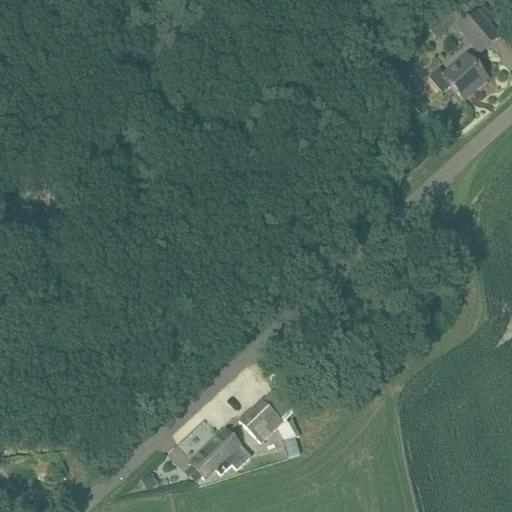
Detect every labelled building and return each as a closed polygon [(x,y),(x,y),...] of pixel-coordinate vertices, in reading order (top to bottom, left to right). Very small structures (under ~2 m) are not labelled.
[(440,18),(449,29),(453,26),(467,43),(469,41),(480,55),(498,39),(488,27),(496,20),(484,6),(476,13),(477,14),(470,20),(457,4),(440,18)] [(487,81),(474,66),(466,57),(443,77),(438,72),(428,80),(442,96),(451,88),(463,102),(487,81)] [(379,89),(366,95),(371,107),(385,101),(379,89)] [(283,423),(292,415),(271,393),(262,402),(262,401),(239,423),(260,446),(283,424),(283,423)] [(293,439),(283,441),(287,459),(304,455),(300,439),(293,423),(286,427),(293,439)] [(239,448),(240,447),(225,432),(189,466),(192,470),(185,476),(203,475),(201,479),(204,482),(214,471),(220,477),(231,467),(236,472),(250,458),(239,448)] [(177,476),(166,480),(168,486),(179,482),(177,476)]
